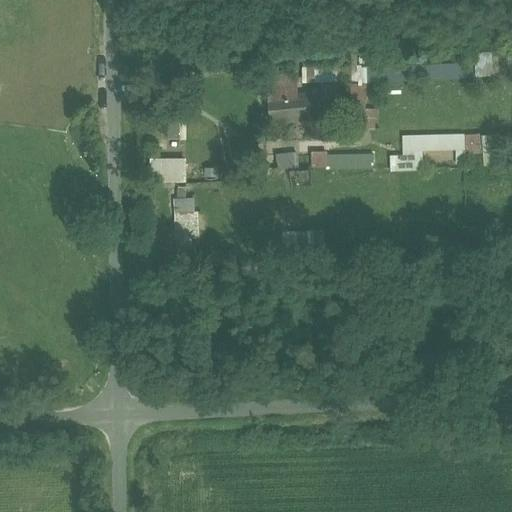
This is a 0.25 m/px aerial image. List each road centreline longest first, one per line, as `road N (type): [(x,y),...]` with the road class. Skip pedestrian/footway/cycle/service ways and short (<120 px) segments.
road 1 (unclassified): [(112,0),(118,418)]
road 2 (unclassified): [(511,399),(118,418)]
